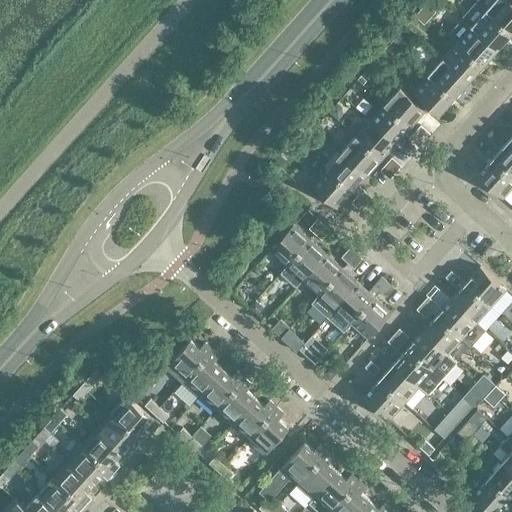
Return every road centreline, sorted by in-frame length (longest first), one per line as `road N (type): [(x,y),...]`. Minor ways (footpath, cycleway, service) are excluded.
road 1 (residential): [(461,511),(153,238)]
road 2 (secondary): [(179,208),(226,128),(341,0)]
road 3 (residential): [(476,211),(411,280),(364,239),(427,168)]
road 4 (secondary): [(320,0),(202,130),(147,170)]
road 5 (secondary): [(0,378),(55,319),(125,264)]
road 6 (secondary): [(94,226),(0,356)]
road 7 (residential): [(427,168),(511,76)]
